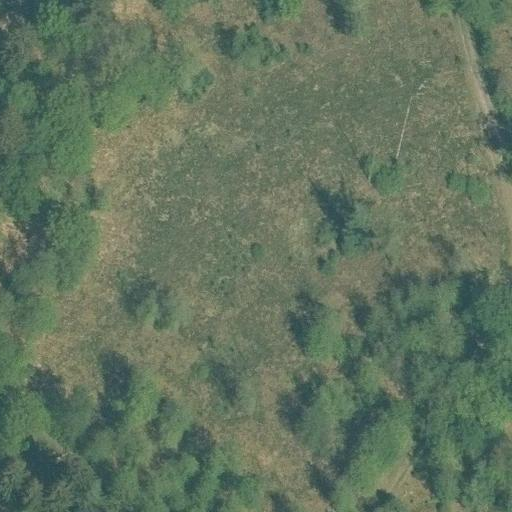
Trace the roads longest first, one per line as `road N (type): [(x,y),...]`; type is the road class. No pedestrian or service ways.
road 1 (track): [(511,272),(377,511)]
road 2 (track): [(511,204),(469,0)]
road 3 (track): [(0,377),(109,511)]
